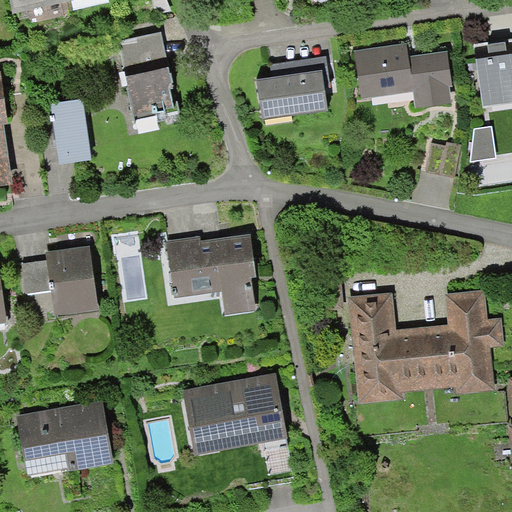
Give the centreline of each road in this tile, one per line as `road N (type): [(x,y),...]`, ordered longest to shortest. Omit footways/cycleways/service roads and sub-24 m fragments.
road 1 (residential): [(252,181),(210,60),(511,5)]
road 2 (residential): [(333,511),(252,181)]
road 3 (residential): [(252,181),(511,238)]
road 4 (residential): [(0,225),(252,181)]
